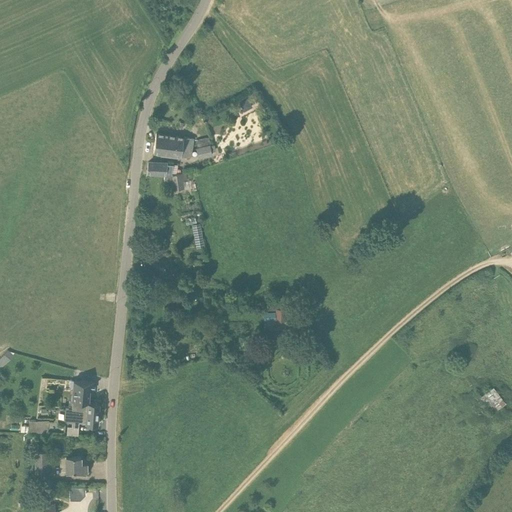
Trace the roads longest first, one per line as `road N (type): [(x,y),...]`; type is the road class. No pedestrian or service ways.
road 1 (unclassified): [(111,511),(111,405),(140,129),(159,77),(205,0)]
road 2 (track): [(219,511),(423,305),(485,264),(511,263)]
